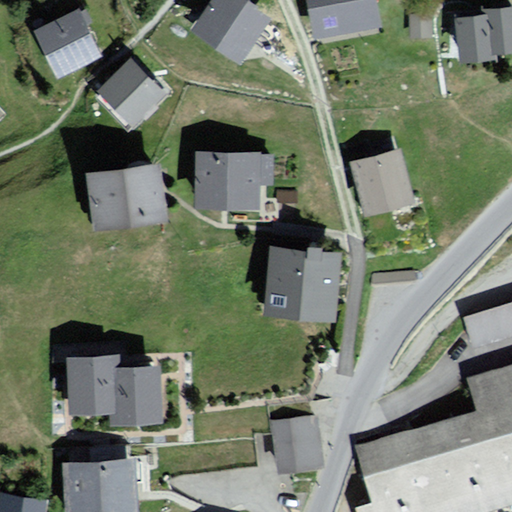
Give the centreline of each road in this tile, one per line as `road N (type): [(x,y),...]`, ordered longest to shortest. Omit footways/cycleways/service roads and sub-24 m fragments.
road 1 (track): [(364,370),(378,271),(333,102),(291,0)]
road 2 (residential): [(511,211),(364,370),(325,511)]
road 3 (unknown): [(270,511),(241,498),(146,493)]
